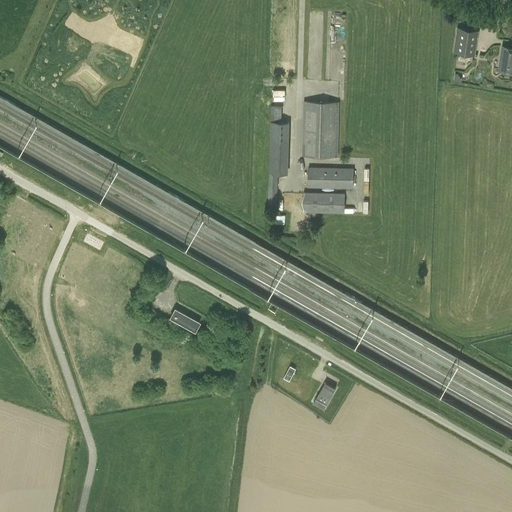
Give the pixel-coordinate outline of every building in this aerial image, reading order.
[(475,55),(479,30),(457,27),(454,52),(475,55)] [(511,46),(502,45),(499,69),(511,71),(511,46)] [(273,99),(285,99),(285,89),(273,89),(273,99)] [(303,154),(337,155),(338,101),(305,101),(303,154)] [(271,118),(282,118),(282,105),(271,104),(271,118)] [(271,121),(270,147),(289,148),(290,122),(282,121),(271,121)] [(309,167),(308,186),(353,187),(353,168),(309,167)] [(269,173),(268,207),(277,208),(278,173),(269,173)] [(304,211),(344,212),(345,193),(305,192),(304,211)] [(174,308),(170,317),(194,330),(199,322),(174,308)] [(284,377),(290,380),(296,368),(290,365),(284,377)] [(314,401),(324,407),(334,390),(324,384),(314,401)]
